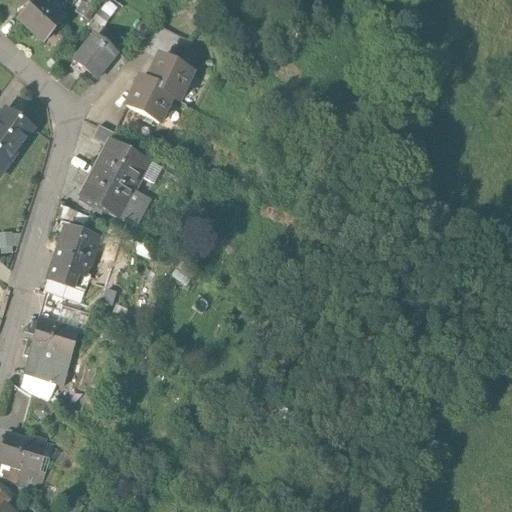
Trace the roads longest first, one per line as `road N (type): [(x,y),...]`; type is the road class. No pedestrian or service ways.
road 1 (residential): [(0,377),(66,139),(59,105),(0,51)]
road 2 (track): [(511,312),(387,511)]
